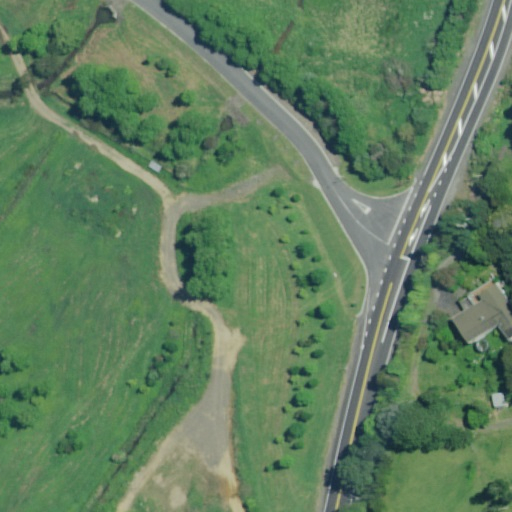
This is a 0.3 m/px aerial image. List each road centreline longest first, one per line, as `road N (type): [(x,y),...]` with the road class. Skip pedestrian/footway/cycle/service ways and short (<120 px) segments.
road 1 (secondary): [(334,511),(385,301),(503,0)]
road 2 (track): [(160,0),(277,93),(344,220),(398,264)]
